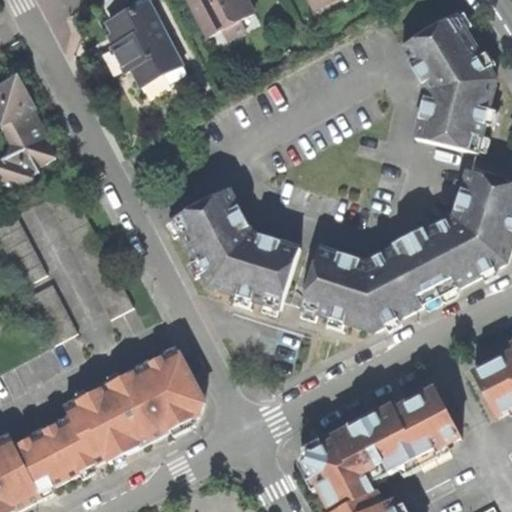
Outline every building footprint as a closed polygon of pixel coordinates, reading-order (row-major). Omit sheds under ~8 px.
[(236,23),(252,15),(244,0),(187,0),(208,38),(219,32),(236,23)] [(307,0),(314,12),(335,0),(307,0)] [(187,76),(148,5),(127,16),(115,22),(125,43),(110,50),(125,75),(131,72),(141,89),(162,77),(167,88),(187,76)] [(464,15),(459,19),(467,32),(473,28),(464,15)] [(418,140),(479,156),(491,108),(496,87),(496,78),(491,70),(483,58),(467,32),(459,19),(458,18),(402,52),(424,87),(430,87),(431,99),(427,100),(418,140)] [(104,38),(110,50),(125,43),(115,22),(109,26),(112,34),(104,38)] [(244,40),(236,23),(219,32),(228,49),(244,40)] [(488,54),(483,58),(491,70),(497,66),(488,54)] [(0,169),(0,181),(7,195),(34,181),(33,178),(41,174),(38,169),(57,160),(33,113),(36,111),(25,88),(10,84),(0,89),(0,132),(8,135),(15,147),(10,159),(3,162),(6,166),(0,169)] [(168,139),(144,153),(150,164),(174,150),(168,139)] [(362,263),(322,250),(303,312),(339,324),(371,334),(378,333),(387,329),(400,322),(426,308),(426,306),(440,298),(456,289),(457,292),(483,279),(496,272),(503,267),(509,262),(511,253),(511,187),(469,173),(456,213),(460,216),(453,227),(448,224),(375,262),(376,267),(363,268),(362,263)] [(110,319),(134,306),(72,185),(48,197),(110,319)] [(231,192),(174,222),(175,224),(182,238),(196,264),(203,278),(208,287),(213,292),(261,306),(282,313),(301,251),(261,238),(258,241),(248,233),(251,229),(231,192)] [(0,239),(24,286),(48,274),(17,213),(0,221),(0,239)] [(175,241),(182,238),(175,224),(168,228),(175,241)] [(196,282),(203,278),(196,264),(189,268),(196,282)] [(499,278),(496,272),(483,279),(486,285),(499,278)] [(55,345),(78,333),(54,284),(30,296),(55,345)] [(459,296),(457,292),(456,289),(440,298),(443,304),(447,305),(457,300),(459,296)] [(442,308),(443,304),(440,298),(426,306),(426,308),(428,313),(431,314),(442,308)] [(403,329),(400,322),(387,329),(390,335),(403,329)] [(200,419),(204,401),(192,377),(178,351),(67,409),(71,420),(44,434),(69,482),(108,461),(111,465),(131,455),(200,419)] [(511,355),(475,375),(498,420),(511,412),(511,355)] [(400,511),(396,503),(386,508),(370,477),(386,469),(391,478),(465,440),(440,391),(398,413),(396,409),(376,420),(367,424),(369,429),(359,435),(356,430),(337,440),(339,444),(318,455),(314,455),(308,470),(313,472),(313,476),(332,511),(400,511)] [(0,511),(21,511),(44,500),(41,496),(69,482),(44,434),(18,447),(13,437),(0,443),(0,511)]
